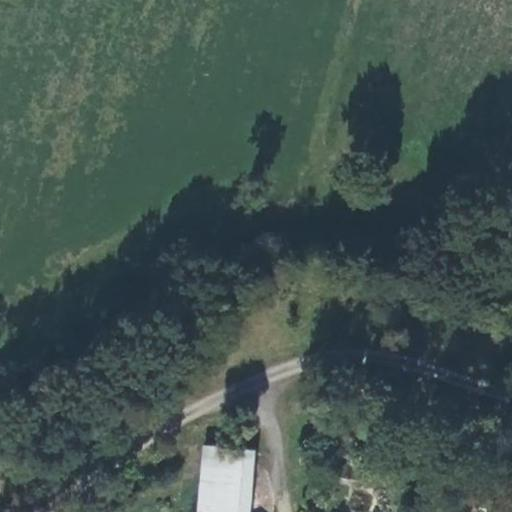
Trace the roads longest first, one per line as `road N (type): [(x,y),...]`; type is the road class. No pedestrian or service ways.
road 1 (track): [(511,259),(401,222),(287,212),(204,241),(115,300),(0,402)]
road 2 (track): [(30,511),(83,469),(300,363),(369,354),(511,396)]
